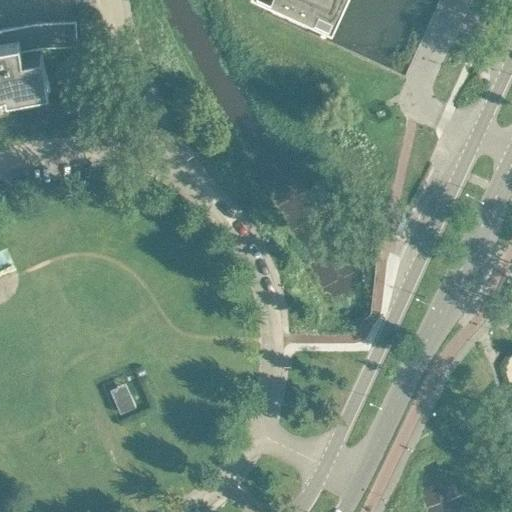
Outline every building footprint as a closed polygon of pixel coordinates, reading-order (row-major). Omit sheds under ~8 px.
[(281,0),(332,23),(333,21),(331,20),(336,9),(345,13),(351,0),(281,0)] [(66,46),(65,20),(53,21),(54,46),(66,46)] [(76,20),(75,20),(65,20),(66,46),(77,45),(76,20)] [(43,47),(39,22),(38,21),(27,23),(32,49),(43,47)] [(54,46),(53,21),(40,21),(40,22),(39,22),(43,47),(54,46)] [(32,49),(27,23),(16,25),(21,50),(32,49)] [(0,98),(6,97),(49,89),(42,53),(22,56),(21,50),(16,25),(0,28),(0,98)] [(135,405),(130,394),(115,401),(120,412),(135,405)]
